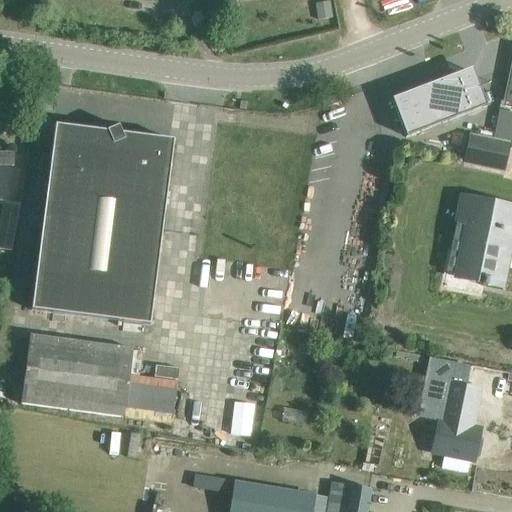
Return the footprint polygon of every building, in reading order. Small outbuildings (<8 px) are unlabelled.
[(228,0),(229,9),(237,9),(237,0),(228,0)] [(315,3),(317,20),(332,18),(330,1),(315,3)] [(380,101),(395,139),(473,109),(458,71),(380,101)] [(511,121),(497,119),(493,139),(511,142),(511,121)] [(0,201),(6,202),(12,167),(13,166),(14,155),(4,154),(1,120),(0,120),(0,201)] [(32,311),(150,326),(174,141),(55,126),(32,311)] [(509,145),(469,137),(463,163),(504,171),(509,145)] [(469,228),(459,280),(503,289),(511,250),(509,249),(511,235),(511,206),(505,205),(460,196),(455,225),(469,228)] [(20,204),(6,202),(0,234),(0,247),(12,250),(20,204)] [(133,350),(30,336),(21,404),(124,419),(133,350)] [(478,390),(453,385),(445,423),(441,422),(435,452),(444,454),(442,468),(467,474),(470,460),(474,461),(480,431),(470,429),(478,390)] [(365,465),(379,468),(385,438),(371,435),(365,465)] [(234,482),(229,511),(313,511),(316,495),(234,482)] [(334,484),(329,511),(369,511),(373,489),(334,484)]
